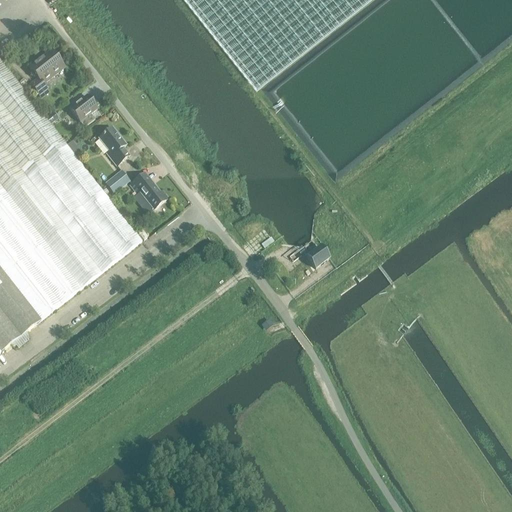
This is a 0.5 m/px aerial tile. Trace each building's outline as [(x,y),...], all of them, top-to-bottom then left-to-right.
[(189,0),(258,86),(366,0),(189,0)] [(65,69),(52,52),(38,63),(37,62),(29,68),(39,81),(31,87),(41,99),(49,93),(43,86),(65,69)] [(0,198),(67,147),(0,60),(0,198)] [(91,115),(98,110),(88,98),(71,111),(85,129),(95,121),(91,115)] [(56,115),(48,121),(51,124),(58,119),(56,115)] [(99,140),(105,147),(109,153),(107,155),(117,167),(129,158),(122,149),(126,147),(112,130),(99,140)] [(73,142),(67,147),(77,159),(83,154),(73,142)] [(0,354),(143,243),(77,159),(67,147),(0,198),(0,354)] [(122,171),(105,184),(114,195),(130,182),(122,171)] [(160,194),(151,183),(145,175),(130,187),(137,195),(139,193),(154,212),(168,200),(162,192),(160,194)] [(316,270),(330,260),(321,249),(307,259),(316,270)]
